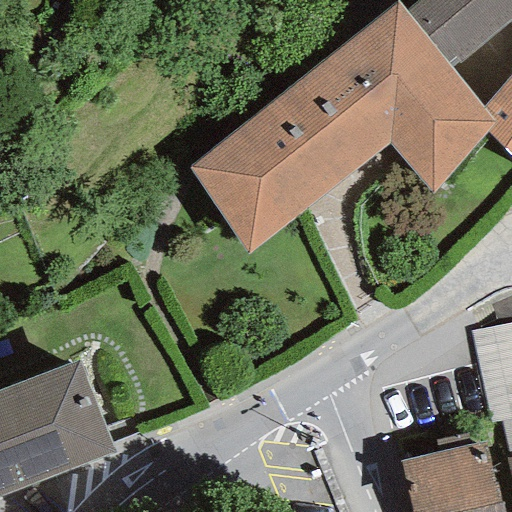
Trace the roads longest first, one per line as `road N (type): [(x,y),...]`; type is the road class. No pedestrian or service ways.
road 1 (residential): [(320,376),(481,274),(511,265)]
road 2 (residential): [(114,511),(257,414)]
road 3 (residential): [(320,376),(378,511)]
